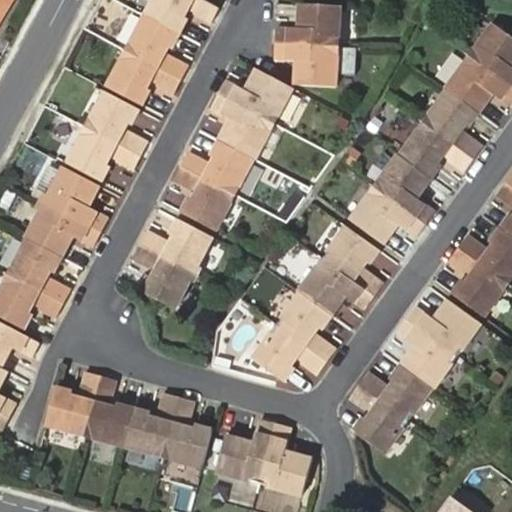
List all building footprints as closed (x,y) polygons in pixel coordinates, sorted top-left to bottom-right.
[(0,0),(0,20),(12,0),(0,0)] [(201,0),(161,0),(151,18),(184,35),(191,21),(188,20),(192,13),(195,15),(215,25),(223,11),(201,0)] [(282,48),(349,51),(351,9),(312,7),(310,27),(315,27),(314,35),(310,35),(282,33),(282,48)] [(151,18),(132,54),(185,82),(192,69),(172,58),(169,57),(171,52),(174,54),(184,35),(151,18)] [(511,30),(503,24),(479,56),(511,79),(511,30)] [(349,51),(282,48),(281,66),(310,67),(313,67),(313,76),(309,76),(308,92),(347,94),(349,51)] [(185,82),(132,54),(126,64),(179,92),(185,82)] [(511,79),(479,56),(455,90),(486,112),(488,113),(497,97),(493,95),(497,89),(501,91),(511,99),(511,79)] [(179,92),(126,64),(113,89),(147,107),(154,93),(151,91),(154,86),(157,87),(176,97),(179,92)] [(231,85),(224,100),(278,128),(297,92),(264,75),(256,90),(259,92),(255,98),(252,96),(231,85)] [(455,90),(432,122),(483,159),(493,146),(475,133),(472,131),(477,124),(480,126),(488,113),(486,112),(455,90)] [(144,112),(110,94),(91,130),(144,158),(151,145),(132,135),(129,134),(132,128),(135,129),(144,112)] [(278,128),(224,100),(217,112),(238,124),(241,125),(272,141),(278,128)] [(408,156),(441,180),(452,165),(448,162),(453,156),(457,159),(474,172),(483,159),(432,122),(408,156)] [(234,131),(225,146),(259,163),(272,141),(241,125),(238,132),(234,131)] [(144,158),(91,130),(72,165),(106,184),(113,170),(109,168),(112,162),(116,164),(135,174),(144,158)] [(192,158),(185,171),(240,199),(259,163),(225,146),(216,162),(220,164),(217,170),(213,169),(192,158)] [(408,156),(384,189),(435,225),(445,212),(427,199),(423,196),(427,191),(431,194),(441,180),(408,156)] [(453,156),(448,162),(452,165),(457,159),(453,156)] [(69,169),(49,207),(104,235),(112,220),(93,209),(89,207),(93,199),(97,201),(105,188),(69,169)] [(240,199),(185,171),(177,186),(198,197),(202,199),(199,206),(194,204),(189,216),(221,234),(240,199)] [(384,189),(360,222),(393,246),(405,230),(400,227),(404,222),(408,225),(426,238),(435,225),(384,189)] [(427,191),(423,196),(427,199),(431,194),(427,191)] [(202,199),(198,197),(194,204),(199,206),(202,199)] [(93,209),(97,201),(93,199),(89,207),(93,209)] [(30,242),(32,244),(65,261),(74,244),(70,242),(75,235),(78,237),(97,247),(104,235),(49,207),(30,242)] [(144,248),(201,278),(220,243),(187,226),(182,237),(185,238),(181,247),(178,245),(153,232),(144,248)] [(377,267),(388,253),(355,229),(341,248),(373,265),(377,267)] [(496,249),(477,235),(467,249),(511,280),(511,231),(511,230),(500,244),(504,247),(500,252),(496,249)] [(32,244),(14,279),(66,306),(74,292),(54,281),(51,279),(54,272),(58,275),(65,261),(32,244)] [(504,247),(500,244),(496,249),(500,252),(504,247)] [(144,248),(137,262),(162,275),(165,276),(162,283),(159,282),(152,296),(183,312),(201,278),(144,248)] [(373,265),(341,248),(330,263),(380,300),(391,285),(373,273),(369,270),(373,265)] [(511,297),(511,280),(467,249),(458,261),(477,275),(481,278),(478,282),(475,280),(463,296),(496,320),(511,297)] [(380,300),(330,263),(305,297),(308,299),(339,321),(350,307),(345,304),(351,297),(355,300),(372,313),(380,300)] [(14,279),(0,304),(0,317),(28,332),(36,316),(32,314),(36,306),(41,308),(60,318),(66,306),(14,279)] [(345,304),(350,307),(355,300),(351,297),(345,304)] [(339,321),(308,299),(284,331),(332,366),(342,353),(325,341),(321,338),(326,332),(329,335),(339,321)] [(491,328),(458,304),(447,319),(451,322),(447,327),(443,324),(423,310),(413,323),(466,362),(491,328)] [(32,314),(36,316),(41,308),(36,306),(32,314)] [(447,319),(443,324),(447,327),(451,322),(447,319)] [(35,359),(42,345),(0,323),(0,369),(3,371),(11,354),(8,353),(11,346),(15,348),(35,359)] [(466,362),(413,323),(403,336),(424,352),(428,355),(423,360),(420,358),(409,372),(440,394),(442,395),(466,362)] [(332,366),(284,331),(261,363),(291,386),(301,373),(298,370),(302,364),(306,367),(323,379),(332,366)] [(325,341),(329,335),(326,332),(321,338),(325,341)] [(428,355),(424,352),(420,358),(423,360),(428,355)] [(298,370),(301,373),(306,367),(302,364),(298,370)] [(0,415),(12,421),(20,405),(0,395),(0,394),(0,384),(4,387),(10,374),(3,371),(0,369),(0,415)] [(394,393),(373,378),(365,390),(416,427),(440,394),(409,372),(399,386),(402,389),(398,395),(394,393)] [(49,430),(88,441),(105,380),(90,376),(85,398),(83,404),(75,402),(77,396),(59,392),(49,430)] [(88,441),(125,451),(136,413),(122,409),(121,415),(113,413),(115,407),(121,385),(105,380),(88,441)] [(399,386),(394,393),(398,395),(402,389),(399,386)] [(416,427),(365,390),(354,405),(375,420),(378,423),(374,428),(370,425),(362,437),(392,459),(416,427)] [(136,413),(125,451),(164,462),(181,401),(167,398),(160,420),(159,425),(153,423),(154,418),(136,413)] [(181,401),(164,462),(205,473),(215,434),(199,430),(197,435),(190,433),(191,428),(197,406),(181,401)] [(12,421),(0,415),(0,433),(4,436),(12,421)] [(378,423),(375,420),(370,425),(374,428),(378,423)] [(221,478),(262,489),(278,427),(266,424),(259,449),(258,453),(250,450),(251,446),(231,441),(221,478)] [(278,427),(262,489),(309,501),(319,465),(298,459),(297,464),(289,462),(290,457),(297,433),(278,427)] [(466,511),(449,500),(440,511),(466,511)]
